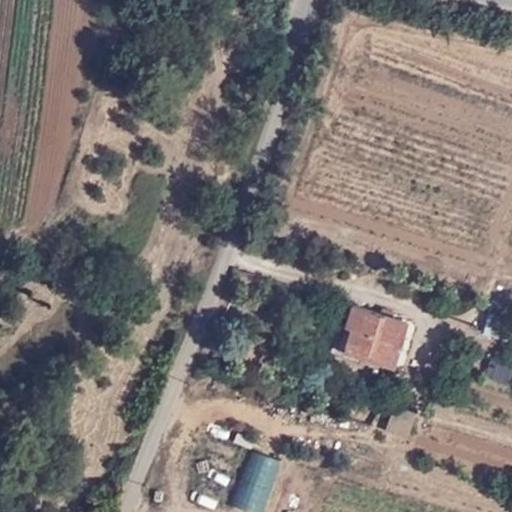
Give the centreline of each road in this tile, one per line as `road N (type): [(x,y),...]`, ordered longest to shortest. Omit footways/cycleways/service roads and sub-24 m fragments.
road 1 (unclassified): [(122,511),(221,264),(310,0)]
road 2 (track): [(511,48),(418,43),(374,63),(345,97),(324,142),(324,161),(390,178),(492,192),(506,183)]
road 3 (track): [(209,511),(237,458),(271,433),(417,472)]
road 4 (track): [(511,504),(417,472),(383,484),(303,457),(276,464)]
road 5 (track): [(511,440),(449,420),(429,476)]
